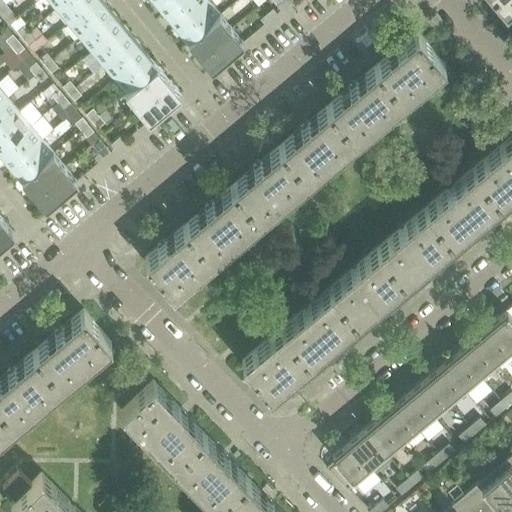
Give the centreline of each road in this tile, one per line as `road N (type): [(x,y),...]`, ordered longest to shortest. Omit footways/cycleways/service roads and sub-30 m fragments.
road 1 (residential): [(78,246),(373,0)]
road 2 (residential): [(273,449),(511,254)]
road 3 (residential): [(78,246),(273,449)]
